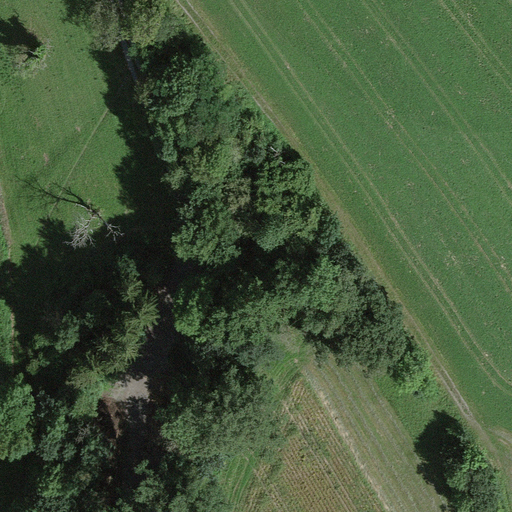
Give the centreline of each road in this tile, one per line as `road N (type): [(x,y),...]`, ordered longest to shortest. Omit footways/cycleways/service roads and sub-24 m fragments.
road 1 (track): [(495,444),(206,0)]
road 2 (track): [(122,0),(149,131),(178,182),(180,283),(128,464)]
